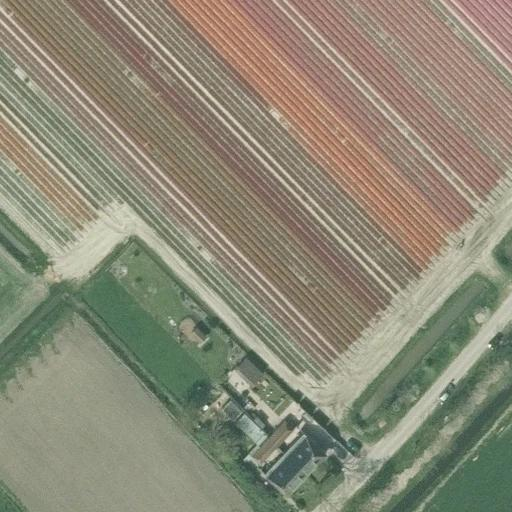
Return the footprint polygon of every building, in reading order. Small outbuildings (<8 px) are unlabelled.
[(220,408),(232,419),(242,411),(230,399),(224,405),(220,408)] [(267,433),(244,412),(235,421),(258,443),(267,433)] [(293,428),(284,420),(268,437),(276,445),(293,428)] [(232,436),(225,430),(221,435),(219,437),(227,443),(232,436)] [(283,452),(306,473),(326,453),(303,432),(283,452)] [(276,445),(268,437),(251,454),(260,462),(276,445)] [(264,472),(286,494),(306,473),(283,452),(264,472)]
